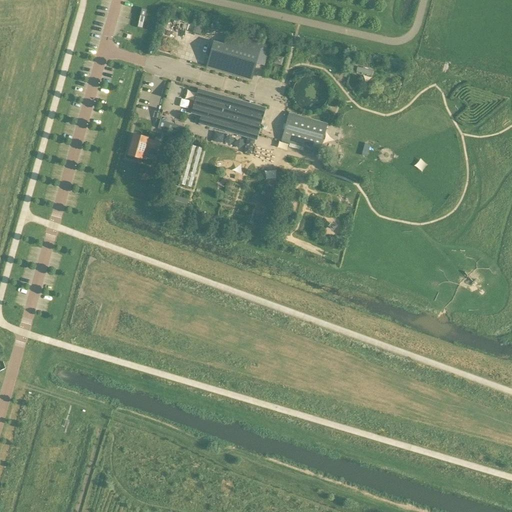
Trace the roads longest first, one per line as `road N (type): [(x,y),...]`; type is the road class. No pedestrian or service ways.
road 1 (unclassified): [(0,412),(118,0)]
road 2 (track): [(382,511),(102,411)]
